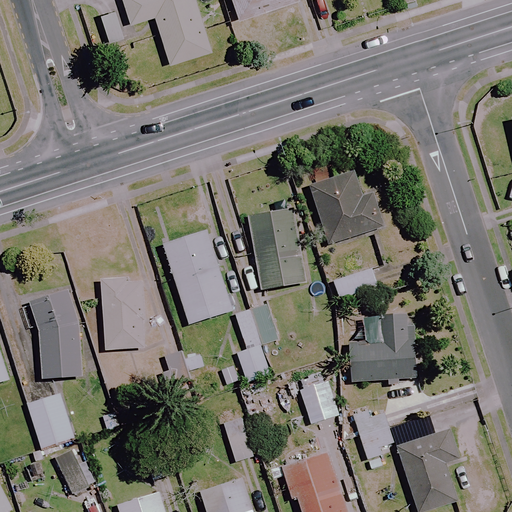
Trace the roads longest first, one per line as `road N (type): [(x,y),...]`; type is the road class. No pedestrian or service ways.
road 1 (tertiary): [(81,164),(410,57)]
road 2 (residential): [(511,374),(410,57)]
road 3 (residential): [(81,164),(30,0)]
